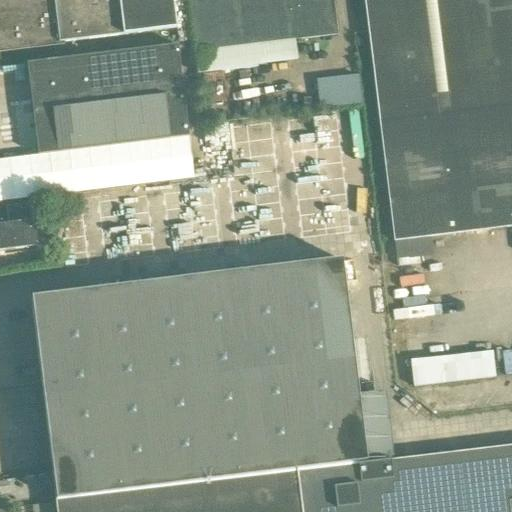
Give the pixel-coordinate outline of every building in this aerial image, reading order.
[(0,0),(0,52),(187,34),(183,0),(0,0)] [(343,0),(200,0),(208,75),(310,64),(307,40),(347,36),(343,0)] [(511,0),(363,0),(393,242),(511,226),(511,0)] [(32,104),(14,107),(16,128),(34,126),(38,155),(57,153),(58,162),(79,159),(78,150),(188,137),(177,46),(27,64),(32,104)] [(48,224),(7,226),(9,253),(50,251),(48,224)] [(511,511),(511,446),(366,464),(341,259),(31,297),(56,504),(32,506),(32,511),(511,511)] [(455,399),(482,398),(481,383),(454,385),(455,399)]
